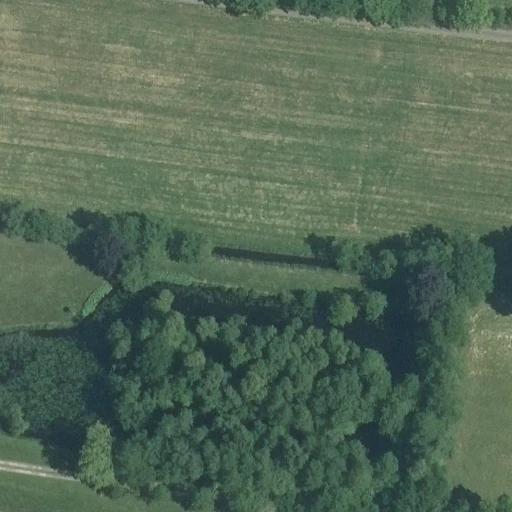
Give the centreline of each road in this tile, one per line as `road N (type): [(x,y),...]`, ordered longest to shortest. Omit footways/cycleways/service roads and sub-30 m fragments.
road 1 (track): [(0,467),(316,511)]
road 2 (track): [(222,0),(511,35)]
